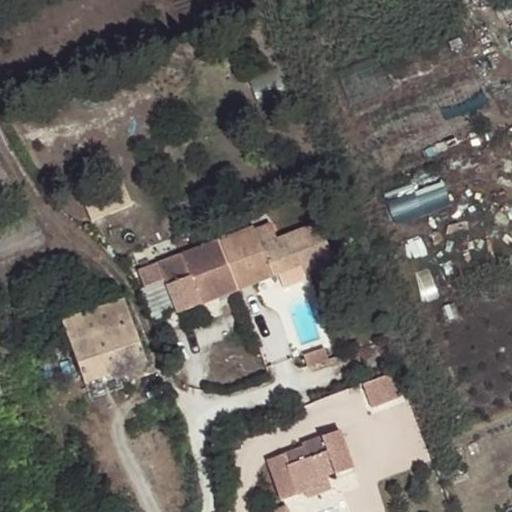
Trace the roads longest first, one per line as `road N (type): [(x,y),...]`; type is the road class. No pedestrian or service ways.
road 1 (track): [(155,364),(123,285),(25,183),(0,144)]
road 2 (residential): [(209,511),(190,427),(155,364)]
